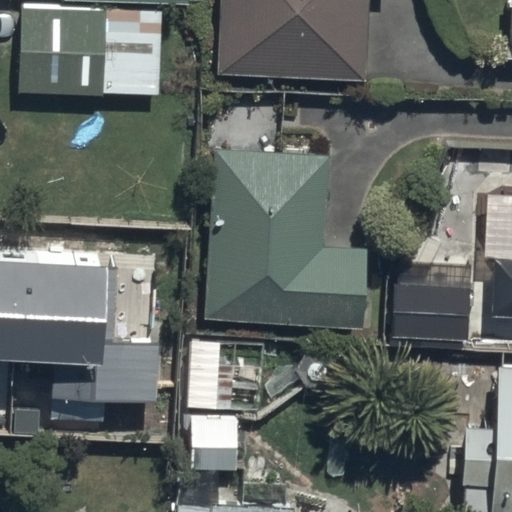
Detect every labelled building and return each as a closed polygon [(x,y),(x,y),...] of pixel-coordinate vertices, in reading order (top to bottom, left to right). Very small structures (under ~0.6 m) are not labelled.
[(215,0),(214,60),(362,65),(364,0),(215,0)] [(511,0),(504,0),(503,42),(511,42),(511,0)] [(156,6),(18,2),(17,85),(153,88),(156,6)] [(326,140),(211,134),(201,306),(357,315),(362,233),(321,231),(326,140)] [(511,242),(487,241),(485,300),(511,300),(511,242)] [(103,257),(0,253),(0,353),(54,355),(52,397),(157,401),(159,346),(100,344),(103,257)] [(468,286),(393,283),(391,336),(466,339),(468,286)] [(511,511),(511,348),(492,348),(483,511),(511,511)] [(232,413),(184,413),(186,464),(232,464),(232,413)] [(288,511),(289,501),(175,499),(174,511),(288,511)]
